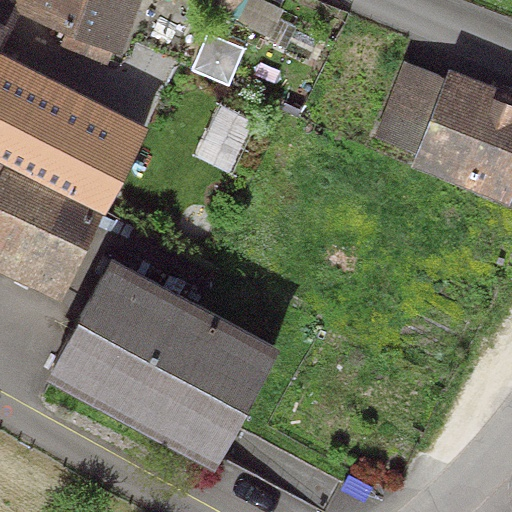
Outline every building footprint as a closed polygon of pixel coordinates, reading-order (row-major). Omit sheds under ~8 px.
[(13,0),(6,23),(111,63),(115,53),(123,56),(144,0),(13,0)] [(243,0),(208,0),(207,2),(226,20),(243,0)] [(0,50),(14,28),(0,20),(0,50)] [(0,51),(0,161),(5,164),(104,216),(149,130),(0,51)] [(445,81),(402,64),(372,140),(416,157),(445,81)] [(511,93),(450,69),(445,81),(416,157),(411,168),(511,207),(511,93)] [(165,156),(137,208),(229,258),(257,205),(165,156)] [(104,216),(5,164),(0,175),(0,274),(61,305),(104,216)] [(280,355),(111,268),(51,383),(220,470),(280,355)]
